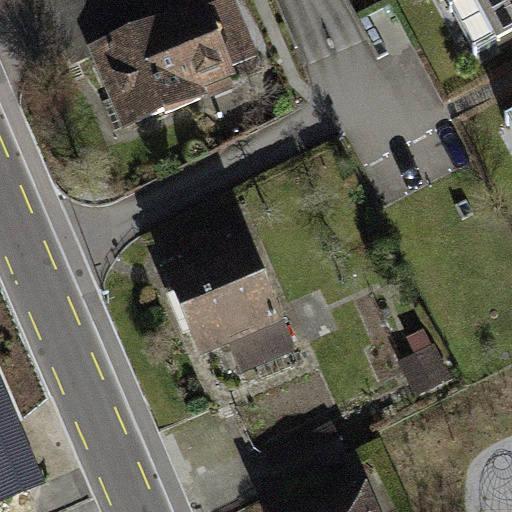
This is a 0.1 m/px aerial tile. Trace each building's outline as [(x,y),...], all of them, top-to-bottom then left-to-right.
[(70,0),(59,3),(70,43),(134,24),(127,0),(70,0)] [(511,58),(511,0),(425,0),(468,82),(511,58)] [(207,3),(93,45),(125,129),(238,88),(207,3)] [(511,107),(499,115),(511,139),(511,107)] [(244,230),(160,261),(198,361),(222,353),(231,377),(291,355),(244,230)] [(0,378),(0,507),(45,489),(0,378)] [(287,492),(355,460),(338,424),(270,457),(287,492)] [(374,511),(363,485),(300,511),(374,511)]
